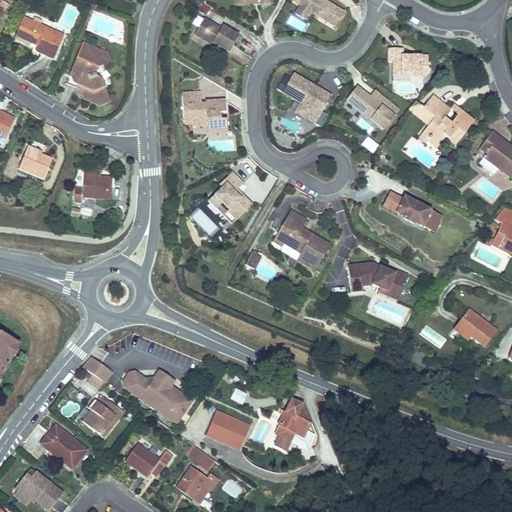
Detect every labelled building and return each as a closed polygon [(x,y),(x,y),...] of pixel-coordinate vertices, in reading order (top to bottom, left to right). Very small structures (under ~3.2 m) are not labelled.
[(322,2),(323,0),(292,0),(301,5),(300,7),(310,13),(335,27),(344,12),(327,2),(325,4),(322,2)] [(306,20),(310,13),(300,7),(295,14),(306,20)] [(303,30),(306,21),(291,17),(288,25),(303,30)] [(54,59),(64,36),(24,18),(15,36),(38,46),(35,51),(54,59)] [(223,26),(221,28),(220,31),(217,29),(218,27),(204,19),(195,35),(212,45),(214,43),(229,52),(239,35),(223,26)] [(94,76),(97,67),(110,62),(107,53),(84,43),(67,84),(80,90),(84,99),(99,105),(110,101),(104,86),(105,86),(102,79),(94,76)] [(428,56),(420,56),(420,59),(415,59),(415,56),(402,56),(402,49),(389,49),(388,62),(393,62),(393,72),(401,72),(401,76),(410,76),(420,76),(422,78),(430,70),(428,67),(428,56)] [(410,81),(410,76),(401,76),(401,72),(393,72),(393,81),(410,81)] [(316,88),(293,75),(282,94),(299,104),(294,114),(320,129),(327,116),(320,113),(329,98),(320,93),(317,98),(312,95),(315,90),(316,88)] [(381,107),(369,97),(357,87),(347,100),(383,129),(399,110),(386,100),(381,107)] [(320,93),(315,90),(312,95),(317,98),(320,93)] [(374,91),(369,97),(381,107),(386,100),(374,91)] [(225,100),(206,102),(206,107),(201,107),(201,102),(200,93),(182,94),(185,125),(192,125),(192,127),(207,126),(208,134),(228,132),(227,119),(221,119),(220,112),(226,112),(225,100)] [(427,140),(428,141),(437,148),(445,138),(447,138),(455,145),(472,123),(468,119),(469,118),(461,111),(457,115),(450,124),(448,127),(441,122),(444,118),(451,110),(451,109),(449,109),(432,96),(423,107),(423,108),(434,116),(434,118),(428,126),(424,131),(425,133),(430,137),(427,140)] [(408,110),(428,126),(434,118),(434,116),(423,108),(423,107),(415,101),(408,110)] [(451,110),(457,115),(461,111),(454,106),(451,109),(451,110)] [(444,118),(450,124),(457,115),(451,110),(444,118)] [(0,111),(0,137),(5,139),(15,119),(0,111)] [(450,124),(444,118),(441,122),(448,127),(450,124)] [(426,143),(428,141),(427,140),(430,137),(425,133),(424,131),(419,137),(426,143)] [(511,152),(496,141),(498,138),(492,132),(480,148),(486,153),(483,157),(484,157),(498,168),(511,178),(511,152)] [(359,145),(371,155),(378,146),(366,137),(359,145)] [(511,147),(498,138),(496,141),(511,152),(511,147)] [(44,180),(53,159),(41,155),(42,153),(28,147),(19,169),(44,180)] [(494,174),(498,168),(484,157),(479,163),(494,174)] [(222,187),(214,196),(229,210),(227,212),(236,221),(252,204),(238,190),(244,183),(232,172),(219,185),(222,187)] [(111,200),(112,178),(84,176),(83,188),(75,187),(74,202),(82,203),(82,197),(111,200)] [(473,211),(432,190),(430,194),(471,215),(473,211)] [(415,222),(422,226),(426,219),(433,222),(438,214),(405,197),(403,200),(390,193),(384,207),(404,217),(403,218),(414,224),(415,222)] [(231,225),(236,221),(227,212),(229,210),(214,196),(208,201),(231,225)] [(502,224),(500,228),(507,232),(509,227),(511,221),(511,213),(503,208),(494,220),(502,224)] [(300,232),(302,228),(307,220),(291,211),(273,242),(282,247),(284,244),(300,254),(297,260),(315,271),(330,245),(312,234),(310,238),(300,232)] [(441,216),(438,214),(433,222),(426,219),(422,226),(433,232),(441,216)] [(507,232),(500,228),(491,245),(500,249),(502,246),(511,250),(511,228),(509,227),(507,232)] [(312,234),(302,228),(300,232),(310,238),(312,234)] [(500,249),(511,255),(511,250),(502,246),(500,249)] [(254,269),(261,257),(252,252),(245,265),(254,269)] [(385,269),(380,267),(379,269),(375,267),(376,265),(372,264),(348,267),(350,286),(361,285),(361,286),(362,286),(372,285),(380,288),(387,291),(388,289),(400,295),(408,276),(386,267),(385,269)] [(398,301),(400,295),(388,289),(387,291),(380,288),(378,292),(398,301)] [(497,331),(468,310),(454,329),(469,340),(471,337),(485,348),(497,331)] [(0,367),(6,358),(14,342),(0,334),(0,367)] [(19,344),(14,342),(6,358),(10,360),(19,344)] [(90,358),(82,368),(86,371),(93,360),(90,358)] [(107,370),(93,360),(86,371),(92,375),(99,380),(107,370)] [(171,380),(156,369),(151,376),(141,377),(132,370),(129,373),(126,371),(120,380),(123,382),(120,386),(128,391),(127,393),(132,397),(133,395),(173,423),(189,400),(167,385),(171,380)] [(109,371),(107,370),(99,380),(102,382),(109,371)] [(99,380),(92,375),(87,382),(99,390),(104,383),(102,382),(99,380)] [(235,389),(230,399),(241,405),(246,394),(235,389)] [(88,408),(91,411),(98,402),(95,400),(88,408)] [(310,423),(301,404),(291,400),(285,412),(280,409),(278,413),(283,415),(275,433),(280,436),(291,441),(308,449),(315,435),(307,431),(310,423)] [(124,412),(111,402),(105,408),(98,402),(91,411),(82,422),(100,436),(115,417),(118,419),(124,412)] [(251,426),(216,412),(206,436),(240,450),(249,431),(252,432),(254,428),(251,426)] [(103,438),(118,419),(115,417),(100,436),(103,438)] [(70,437),(55,426),(41,444),(72,468),(86,450),(72,439),(71,441),(68,439),(70,437)] [(291,441),(280,436),(276,445),(286,450),(291,441)] [(159,460),(137,444),(125,462),(147,478),(150,473),(155,476),(164,464),(166,465),(172,456),(165,451),(159,460)] [(215,461),(193,446),(186,455),(208,471),(215,461)] [(207,478),(191,467),(176,489),(192,500),(192,499),(202,486),(209,491),(210,492),(219,480),(210,473),(207,478)] [(35,474),(31,470),(27,475),(31,478),(35,474)] [(27,475),(15,489),(18,491),(29,500),(33,503),(35,501),(48,511),(63,493),(36,472),(35,474),(31,478),(27,475)] [(209,491),(202,486),(192,499),(200,504),(209,491)] [(29,500),(18,491),(14,496),(26,505),(29,500)]
